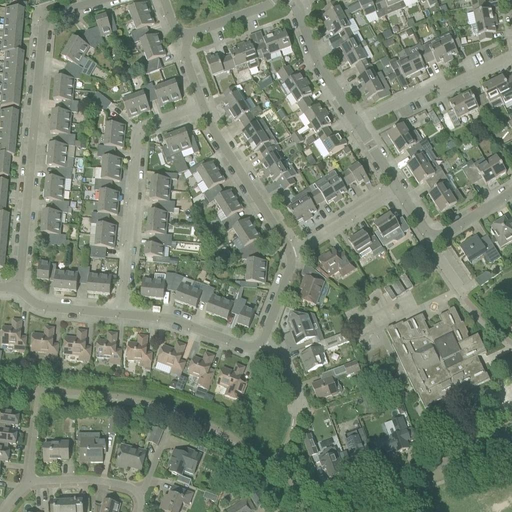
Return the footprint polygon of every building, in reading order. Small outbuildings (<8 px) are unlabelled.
[(362,0),(356,0),(357,0),(358,3),(361,10),(365,19),(366,18),(376,14),(379,20),(384,17),(382,12),(377,0),(371,3),(369,0),(364,0),(363,1),(362,0)] [(401,10),(398,5),(396,0),(377,0),(382,12),(394,7),(396,12),(401,10)] [(396,0),(398,5),(401,10),(405,8),(403,3),(409,0),(396,0)] [(341,14),(340,12),(335,3),(324,9),(327,15),(323,17),(326,23),(323,24),(326,29),(349,17),(346,11),(341,14)] [(132,22),(150,15),(146,4),(128,11),(132,22)] [(491,11),(486,12),(484,5),(472,8),(476,26),(496,21),(495,17),(492,17),(491,11)] [(21,22),(22,11),(4,9),(3,20),(21,22)] [(136,32),(154,26),(150,15),(132,22),(136,32)] [(110,30),(106,18),(106,17),(95,21),(101,39),(112,35),(110,30)] [(347,23),(351,21),(349,17),(326,29),(328,33),(331,32),(334,38),(338,35),(341,41),(353,35),(347,23)] [(20,32),(21,22),(3,20),(3,31),(20,32)] [(476,26),(471,27),(472,35),(474,37),(476,37),(478,37),(479,43),(492,41),(490,35),(495,34),(494,27),(497,27),(496,21),(476,26)] [(114,41),(119,40),(116,28),(110,30),(112,35),(114,41)] [(87,47),(100,41),(94,29),(82,35),(87,47)] [(19,43),(20,32),(3,31),(2,42),(19,43)] [(285,32),(279,35),(278,32),(273,34),(280,53),(291,49),(285,32)] [(450,33),(437,40),(439,44),(448,63),(453,60),(452,58),(457,55),(455,50),(461,47),(460,46),(458,41),(457,39),(455,36),(452,37),(450,33)] [(269,57),(280,53),(273,34),(268,35),(269,38),(263,40),(265,45),(259,47),(263,59),(265,63),(271,61),(269,57)] [(364,42),(358,46),(353,35),(341,41),(344,46),(340,49),(343,55),(340,56),(343,60),(361,51),(361,50),(367,48),(364,42)] [(158,36),(139,43),(143,53),(162,47),(158,36)] [(90,48),(80,43),(73,39),(67,49),(85,58),(90,48)] [(437,40),(421,48),(423,51),(429,63),(434,61),(437,65),(442,62),(444,65),(448,63),(439,44),(437,40)] [(18,54),(19,43),(2,42),(1,52),(18,54)] [(251,45),(245,47),(244,44),(239,46),(246,65),(249,71),(258,68),(259,66),(257,61),(263,59),(265,64),(265,63),(263,59),(259,47),(253,49),(251,45)] [(229,71),(246,65),(239,46),(234,48),(235,51),(229,53),(231,57),(225,60),(229,71)] [(162,47),(143,53),(147,64),(155,61),(165,57),(162,47)] [(79,68),(85,58),(67,49),(62,58),(79,68)] [(423,51),(411,57),(408,50),(404,52),(407,60),(416,78),(421,76),(419,74),(425,71),(423,66),(429,63),(423,51)] [(358,73),(370,67),(361,51),(343,60),(345,65),(348,64),(351,69),(355,67),(358,73)] [(22,54),(18,54),(1,52),(0,54),(3,54),(3,57),(2,63),(21,65),(22,54)] [(416,78),(407,60),(404,52),(398,55),(402,62),(397,65),(395,60),(388,63),(396,79),(402,76),(404,81),(410,78),(411,81),(416,78)] [(217,57),(211,59),(210,57),(205,58),(212,78),(229,71),(225,60),(219,62),(217,57)] [(145,65),(141,66),(144,71),(157,66),(155,61),(147,64),(145,65)] [(20,76),(21,65),(2,63),(1,74),(20,76)] [(157,66),(144,71),(146,76),(158,72),(157,66)] [(361,78),(357,81),(360,86),(357,88),(359,92),(383,80),(380,73),(374,76),(370,67),(358,73),(361,78)] [(291,73),(288,68),(277,74),(281,80),(291,73)] [(290,95),(308,84),(305,80),(302,81),(299,76),(295,79),(291,73),(281,80),(290,95)] [(19,87),(20,76),(1,74),(1,85),(19,87)] [(511,77),(504,81),(502,78),(492,83),(503,107),(511,102),(511,77)] [(75,81),(63,79),(55,79),(54,90),(74,92),(75,81)] [(389,91),(385,82),(383,80),(359,92),(362,97),(364,95),(368,101),(372,99),(375,105),(390,97),(388,92),(389,91)] [(263,82),(256,86),(262,92),(267,88),(263,82)] [(171,105),(181,101),(175,83),(164,87),(171,105)] [(486,98),(481,101),(486,113),(502,105),(503,107),(492,83),(481,89),(486,98)] [(290,95),(300,110),(310,104),(307,98),(311,96),(308,90),(310,88),(308,84),(290,95)] [(0,96),(18,98),(19,87),(1,85),(0,93),(0,96)] [(164,87),(154,91),(160,108),(171,105),(164,87)] [(226,115),(243,104),(233,88),(223,95),(226,100),(222,103),(226,109),(223,110),(226,115)] [(73,103),(74,92),(54,90),(53,101),(73,103)] [(108,109),(111,104),(97,94),(94,98),(108,109)] [(143,94),(133,98),(139,116),(150,112),(143,94)] [(481,101),(475,104),(470,94),(460,99),(468,116),(478,111),(480,116),(486,113),(481,101)] [(0,107),(17,109),(18,98),(0,96),(0,107)] [(129,120),(139,116),(132,97),(122,101),(129,120)] [(104,113),(108,109),(94,98),(90,103),(104,113)] [(457,121),(468,116),(460,99),(449,104),(454,114),(448,117),(454,129),(459,126),(457,121)] [(258,108),(249,113),(243,104),(226,115),(229,119),(231,117),(235,123),(239,120),(242,125),(253,119),(261,113),(258,108)] [(314,109),(310,104),(300,110),(310,125),(327,115),(324,110),(322,112),(318,106),(314,109)] [(17,114),(7,113),(0,112),(0,123),(16,125),(17,114)] [(72,114),(60,113),(52,112),(51,123),(71,125),(72,114)] [(434,127),(439,124),(433,113),(427,116),(434,127)] [(313,131),(319,141),(330,134),(326,129),(331,126),(327,121),(330,119),(327,115),(310,125),(291,138),(297,147),(304,143),(300,136),(309,131),(313,131)] [(262,121),(257,124),(253,119),(242,125),(246,131),(241,134),(245,139),(242,141),(245,145),(268,131),(262,121)] [(0,134),(15,136),(16,125),(0,123),(0,134)] [(70,137),(71,125),(51,123),(50,135),(70,137)] [(125,127),(115,126),(105,125),(104,137),(124,139),(125,127)] [(393,146),(409,136),(403,126),(387,136),(393,146)] [(268,131),(245,145),(248,149),(250,148),(254,153),(258,151),(262,156),(277,146),(273,140),(268,131)] [(191,150),(188,140),(185,132),(174,136),(181,153),(191,150)] [(425,140),(421,142),(415,132),(409,136),(393,146),(400,156),(409,150),(412,155),(423,148),(428,145),(425,140)] [(0,145),(14,147),(15,136),(0,134),(0,145)] [(333,139),(330,134),(319,141),(329,156),(346,145),(343,141),(341,142),(337,137),(333,139)] [(171,157),(181,153),(174,136),(164,139),(167,148),(171,157)] [(123,150),(124,139),(104,137),(103,148),(123,150)] [(13,158),(14,147),(0,145),(0,156),(9,157),(13,158)] [(416,160),(406,166),(413,176),(428,166),(434,163),(428,153),(432,151),(429,145),(428,145),(423,148),(412,155),(416,160)] [(69,147),(57,146),(49,146),(48,157),(67,159),(69,147)] [(276,155),(281,152),(277,146),(262,156),(265,161),(261,164),(264,169),(262,171),(264,175),(282,165),(276,155)] [(345,156),(350,153),(347,148),(342,151),(345,156)] [(495,158),(486,164),(486,165),(496,180),(506,174),(500,165),(506,161),(500,153),(499,150),(493,154),(495,158)] [(0,167),(8,168),(9,157),(0,156),(0,167)] [(66,170),(67,159),(48,157),(47,168),(66,170)] [(122,161),(114,160),(102,159),(101,170),(121,172),(122,161)] [(483,160),(468,169),(475,180),(480,177),(486,186),(496,180),(486,165),(486,164),(483,160)] [(202,183),(219,173),(213,163),(204,168),(197,174),(202,183)] [(428,166),(413,176),(419,186),(425,183),(425,182),(428,181),(431,186),(434,184),(445,177),(442,172),(440,169),(438,169),(434,163),(428,166)] [(291,167),(285,170),(282,165),(264,175),(267,180),(270,178),(273,184),(277,181),(281,186),(291,180),(296,176),(291,167)] [(365,185),(369,183),(358,165),(343,175),(349,186),(355,182),(357,186),(363,183),(365,185)] [(463,172),(463,173),(469,184),(475,180),(468,169),(463,172)] [(120,183),(121,172),(101,170),(100,181),(120,183)] [(208,193),(225,182),(219,173),(202,183),(208,193)] [(338,178),(335,174),(333,173),(324,179),(338,202),(343,199),(341,197),(347,193),(344,189),(349,186),(343,175),(338,178)] [(444,186),(449,183),(445,177),(434,184),(437,189),(428,195),(434,205),(450,195),(444,186)] [(65,181),(54,180),(46,179),(45,190),(64,192),(65,181)] [(170,181),(162,180),(152,179),(151,190),(170,192),(170,181)] [(318,191),(312,194),(319,205),(324,201),(327,206),(333,202),(334,205),(338,202),(324,179),(314,185),(318,191)] [(284,192),(295,185),(291,180),(281,186),(284,192)] [(63,203),(64,192),(45,190),(44,202),(63,203)] [(169,203),(170,192),(151,190),(150,202),(160,202),(169,203)] [(457,191),(450,195),(434,205),(441,215),(463,201),(457,191)] [(119,194),(111,193),(100,192),(99,204),(118,205),(119,194)] [(220,211),(237,201),(231,192),(215,202),(220,211)] [(314,208),(319,205),(312,194),(297,204),(308,221),(312,218),(311,216),(316,212),(314,208)] [(293,207),(287,210),(297,225),(302,221),(304,224),(308,221),(297,204),(294,199),(290,202),(293,207)] [(226,221),(243,211),(237,201),(220,211),(226,221)] [(117,217),(118,205),(99,204),(98,215),(117,217)] [(63,214),(51,213),(43,213),(42,224),(61,226),(63,214)] [(168,215),(158,213),(149,213),(148,224),(167,226),(168,215)] [(402,219),(395,223),(390,215),(374,225),(379,233),(375,235),(383,248),(394,241),(394,242),(397,242),(402,239),(403,236),(403,235),(409,231),(402,219)] [(238,240),(255,229),(249,220),(232,230),(238,240)] [(511,222),(511,221),(506,225),(505,223),(503,225),(501,222),(491,228),(492,231),(490,232),(494,237),(495,238),(497,243),(501,249),(511,241),(511,222)] [(60,237),(61,226),(42,224),(41,235),(60,237)] [(166,237),(167,226),(148,224),(147,235),(156,236),(166,237)] [(116,228),(108,227),(96,226),(95,237),(115,239),(116,228)] [(244,249),(261,239),(255,229),(238,240),(244,249)] [(348,242),(356,255),(357,254),(361,260),(371,253),(372,254),(376,251),(381,248),(374,237),(369,240),(363,232),(348,242)] [(114,250),(115,239),(95,237),(94,248),(114,250)] [(485,251),(479,241),(476,237),(459,248),(469,264),(482,256),(487,264),(491,265),(500,259),(492,246),(485,251)] [(165,248),(155,247),(146,246),(144,258),(164,259),(165,248)] [(424,255),(420,249),(419,248),(410,254),(415,260),(424,255)] [(322,267),(316,271),(326,280),(332,277),(338,273),(343,270),(347,275),(355,270),(344,254),(338,258),(335,253),(328,257),(327,255),(318,261),(322,267)] [(404,267),(414,261),(410,255),(400,261),(404,267)] [(267,263),(259,262),(247,261),(246,273),(266,274),(267,263)] [(50,266),(50,264),(39,263),(37,282),(49,283),(50,270),(50,266)] [(65,292),(67,273),(55,272),(54,281),(54,291),(65,292)] [(76,293),(78,274),(67,273),(65,292),(76,293)] [(265,285),(266,274),(246,273),(245,283),(257,285),(265,285)] [(326,282),(323,279),(315,273),(313,280),(305,277),(301,287),(304,288),(299,301),(316,307),(326,282)] [(492,280),(489,274),(485,274),(474,281),(479,289),(492,280)] [(98,295),(100,276),(89,275),(87,294),(98,295)] [(165,282),(165,286),(172,287),(175,276),(166,275),(165,276),(165,282)] [(111,282),(111,277),(100,276),(98,295),(109,296),(111,282)] [(175,276),(172,287),(179,290),(181,285),(183,279),(175,276)] [(383,289),(391,302),(412,288),(404,276),(383,289)] [(152,300),(154,281),(142,280),(141,299),(152,300)] [(163,301),(165,282),(154,281),(152,300),(163,301)] [(185,306),(192,289),(181,285),(179,290),(175,302),(185,306)] [(202,292),(200,298),(205,299),(208,292),(209,289),(204,287),(202,292)] [(199,301),(202,292),(192,289),(185,306),(196,310),(199,301)] [(208,292),(205,299),(211,301),(212,296),(214,290),(209,289),(208,292)] [(216,318),(223,300),(213,296),(209,305),(206,314),(216,318)] [(234,304),(232,309),(237,311),(240,304),(241,300),(240,300),(236,298),(234,304)] [(230,313),(234,303),(223,300),(216,318),(227,322),(230,313)] [(240,304),(237,311),(242,313),(244,308),(246,302),(241,300),(240,304)] [(248,330),(255,312),(244,308),(242,313),(237,326),(248,330)] [(463,324),(461,325),(454,310),(439,318),(441,324),(433,328),(434,331),(429,333),(421,317),(403,325),(402,324),(386,332),(393,346),(392,346),(399,362),(402,361),(411,379),(408,380),(416,396),(417,395),(424,409),(443,400),(445,404),(460,397),(459,395),(488,382),(477,358),(483,355),(486,354),(477,336),(469,341),(467,337),(468,335),(463,324)] [(307,319),(306,318),(291,315),(290,322),(295,336),(293,337),(296,345),(311,340),(313,345),(313,346),(319,343),(318,339),(316,340),(310,326),(313,325),(316,321),(314,316),(310,315),(307,316),(307,318),(307,319)] [(20,338),(22,322),(13,321),(12,329),(2,328),(1,345),(18,347),(18,352),(25,353),(26,338),(20,338)] [(52,345),(54,329),(45,329),(44,336),(32,335),(31,353),(51,355),(50,359),(57,360),(58,346),(52,345)] [(85,348),(86,332),(77,332),(77,339),(65,338),(63,356),(83,358),(83,363),(90,363),(91,349),(85,348)] [(115,351),(117,335),(108,334),(107,342),(97,341),(96,359),(114,361),(113,366),(120,366),(121,352),(115,351)] [(310,353),(300,357),(307,374),(316,370),(323,367),(323,366),(328,364),(325,355),(324,352),(349,343),(345,334),(323,342),(319,343),(321,349),(315,351),(310,353)] [(146,354),(147,338),(138,337),(138,345),(128,344),(126,361),(144,363),(144,368),(150,369),(152,354),(146,354)] [(180,362),(185,347),(177,344),(174,351),(163,347),(157,364),(176,371),(174,375),(180,378),(185,364),(180,362)] [(208,373),(214,358),(205,354),(203,362),(194,358),(187,375),(200,380),(198,384),(196,388),(207,392),(214,375),(208,373)] [(321,382),(311,386),(317,402),(331,397),(331,398),(338,395),(341,394),(341,393),(336,378),(346,374),(347,377),(354,375),(354,376),(360,374),(356,363),(354,363),(329,373),(331,378),(321,382)] [(239,384),(244,369),(236,366),(233,373),(222,369),(216,386),(227,390),(224,397),(240,403),(246,387),(239,384)] [(0,431),(17,433),(7,432),(7,426),(18,427),(19,415),(0,411),(0,431)] [(116,436),(118,427),(120,417),(111,418),(107,435),(116,436)] [(408,450),(406,442),(409,441),(409,443),(416,441),(411,429),(406,431),(401,420),(391,423),(396,437),(390,439),(391,443),(384,446),(383,443),(375,446),(380,459),(395,453),(396,455),(408,450)] [(157,447),(163,433),(153,429),(147,443),(157,447)] [(0,449),(9,451),(4,450),(5,444),(15,445),(17,433),(0,431),(0,449)] [(361,448),(367,445),(362,431),(355,434),(357,438),(346,442),(350,454),(349,455),(355,470),(368,465),(361,448)] [(106,452),(106,442),(106,440),(99,440),(99,435),(77,435),(77,444),(80,444),(80,462),(90,462),(90,464),(102,464),(102,452),(106,452)] [(310,458),(317,455),(310,436),(303,439),(310,458)] [(68,461),(68,443),(53,443),(53,445),(44,445),(44,464),(57,464),(57,461),(68,461)] [(145,453),(136,450),(122,447),(116,468),(126,470),(127,468),(141,471),(145,453)] [(0,468),(0,462),(8,463),(9,451),(0,449),(0,468)] [(334,450),(331,451),(331,449),(325,451),(326,453),(323,454),(325,460),(319,462),(323,471),(326,470),(329,480),(344,474),(337,455),(336,456),(334,450)] [(193,477),(201,456),(189,451),(187,457),(174,452),(168,466),(172,467),(169,473),(177,476),(175,482),(189,487),(191,481),(182,478),(184,473),(193,477)] [(193,495),(182,491),(172,487),(167,500),(164,499),(159,511),(179,511),(182,505),(188,507),(193,495)] [(252,511),(256,510),(247,498),(226,511),(252,511)] [(82,511),(82,502),(68,503),(68,511),(82,511)] [(94,511),(118,511),(120,506),(104,502),(103,508),(94,505),(94,511)] [(68,511),(68,503),(54,503),(54,511),(68,511)]
